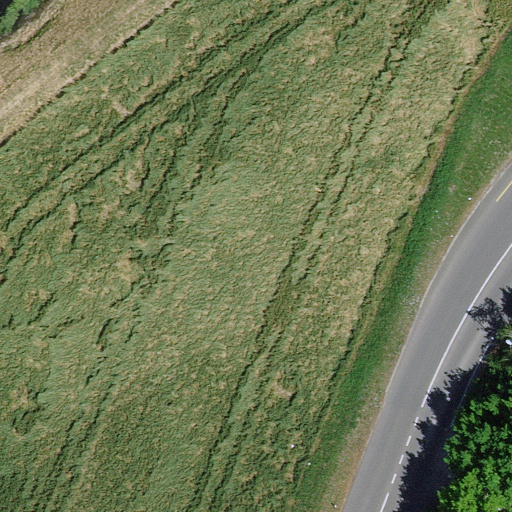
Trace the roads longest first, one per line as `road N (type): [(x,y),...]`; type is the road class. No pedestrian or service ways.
road 1 (unclassified): [(511,210),(411,430)]
road 2 (unclassified): [(411,430),(511,288)]
